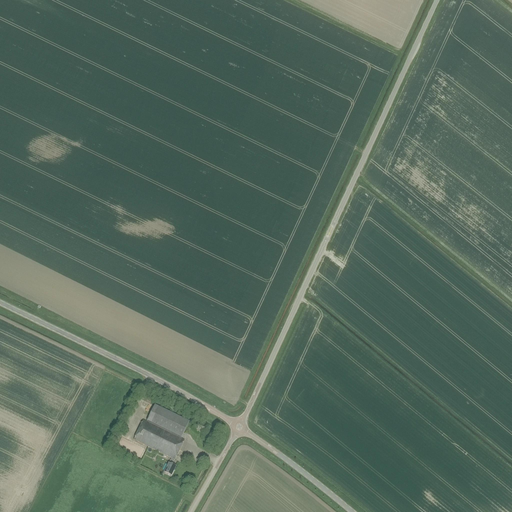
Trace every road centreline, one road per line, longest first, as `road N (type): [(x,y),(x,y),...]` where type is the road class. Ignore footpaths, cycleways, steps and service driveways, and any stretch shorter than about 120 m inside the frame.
road 1 (unclassified): [(239,426),(436,0)]
road 2 (tertiary): [(239,426),(0,303)]
road 3 (tertiary): [(348,511),(239,426)]
